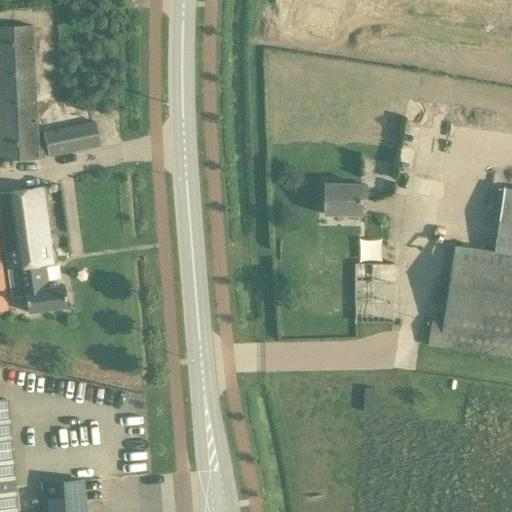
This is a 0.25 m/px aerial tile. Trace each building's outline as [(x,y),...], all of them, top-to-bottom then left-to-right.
[(304,0),(299,21),(332,31),(339,0),(304,0)] [(31,27),(0,27),(0,161),(37,160),(31,27)] [(95,122),(44,134),(49,157),(100,146),(95,122)] [(325,185),(325,213),(360,214),(360,185),(325,185)] [(0,222),(6,269),(21,267),(27,312),(67,307),(64,284),(48,286),(45,264),(52,263),(43,186),(0,191),(0,222)] [(511,192),(502,191),(493,251),(493,255),(453,250),(443,325),(431,323),(427,349),(511,360),(511,192)] [(0,257),(0,311),(8,310),(0,257)] [(358,261),(357,320),(403,321),(404,262),(358,261)] [(83,511),(82,481),(43,483),(45,511),(15,511),(7,398),(0,398),(0,511),(83,511)] [(452,511),(453,483),(439,483),(438,511),(452,511)]
